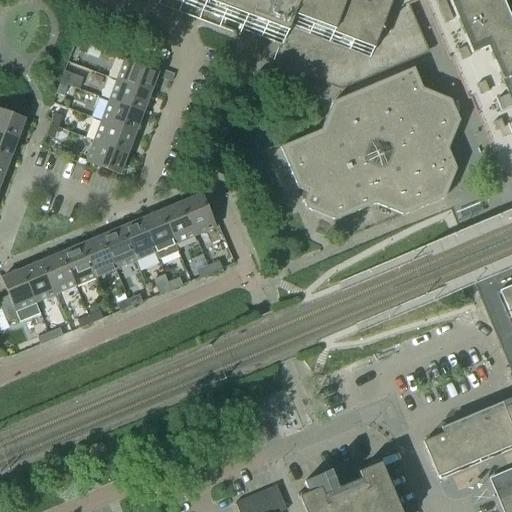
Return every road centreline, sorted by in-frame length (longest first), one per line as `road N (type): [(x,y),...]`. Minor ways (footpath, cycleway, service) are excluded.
road 1 (residential): [(0,226),(18,174),(101,206),(124,211),(135,201),(196,35),(152,17)]
road 2 (residential): [(433,511),(387,411),(149,511)]
